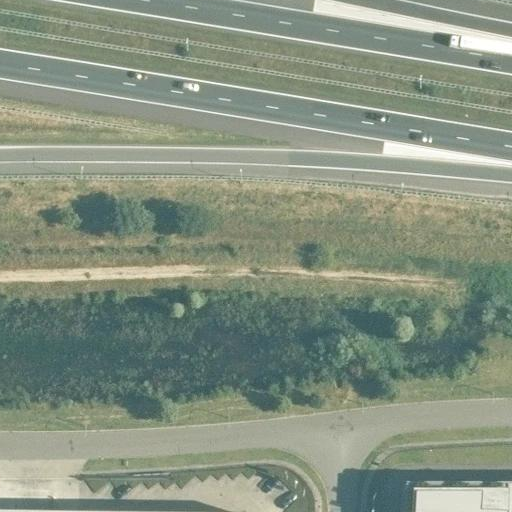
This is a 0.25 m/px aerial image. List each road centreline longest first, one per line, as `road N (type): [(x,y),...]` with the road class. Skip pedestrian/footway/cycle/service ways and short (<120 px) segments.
road 1 (motorway): [(0,65),(511,147)]
road 2 (motorway): [(0,156),(206,155),(511,170)]
road 3 (motorway): [(511,60),(123,0)]
road 4 (residential): [(337,425),(162,442),(0,445)]
road 5 (residential): [(511,412),(337,425)]
road 6 (motorway): [(511,33),(360,0)]
